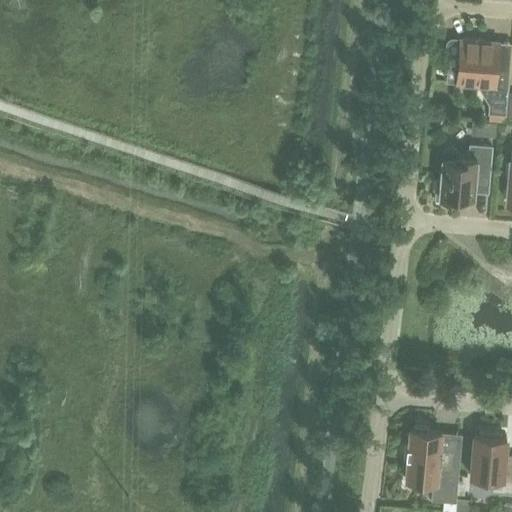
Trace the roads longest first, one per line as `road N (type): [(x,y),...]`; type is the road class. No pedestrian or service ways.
road 1 (residential): [(404,221),(428,16)]
road 2 (residential): [(386,395),(404,221)]
road 3 (residential): [(386,395),(511,406)]
